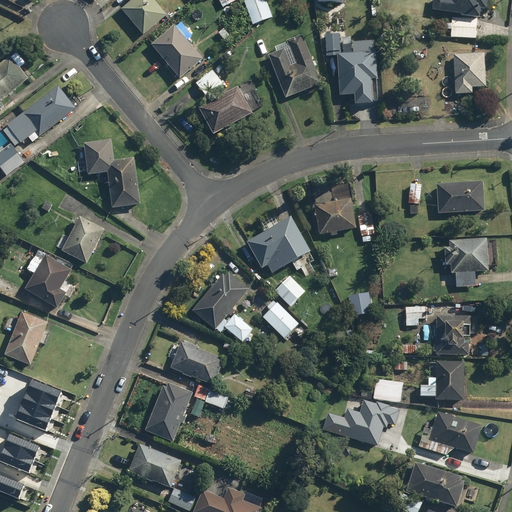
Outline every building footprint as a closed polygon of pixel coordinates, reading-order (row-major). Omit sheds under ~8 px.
[(132,0),(133,1),(122,9),(144,36),(169,16),(156,0),(132,0)] [(267,0),(247,0),(244,1),(253,25),(274,17),(267,0)] [(433,0),(433,11),(451,13),(449,38),(476,40),(478,18),(489,19),(490,0),(433,0)] [(205,60),(187,38),(191,34),(180,20),(171,27),(151,44),(181,80),(205,60)] [(326,35),(326,57),(339,56),(341,96),(356,96),(357,107),(381,105),(378,52),(376,52),(375,41),(355,42),(356,53),(342,54),(342,35),(326,35)] [(285,48),(269,55),(288,98),(324,82),(304,36),(289,43),(297,62),(292,64),(285,48)] [(457,96),(475,94),(475,88),(489,87),(487,52),(454,54),(457,96)] [(9,53),(0,61),(0,106),(32,79),(9,53)] [(266,107),(257,90),(246,96),(240,85),(199,107),(215,135),(266,107)] [(61,86),(25,113),(9,125),(23,143),(38,131),(43,136),(79,109),(61,86)] [(87,143),(91,176),(109,174),(113,209),(143,205),(137,157),(117,159),(115,140),(87,143)] [(15,145),(0,154),(0,165),(7,177),(27,163),(15,145)] [(486,183),(439,184),(439,213),(486,212),(486,183)] [(411,207),(410,214),(421,215),(424,186),(411,184),(408,207),(411,207)] [(333,237),(340,235),(340,233),(359,230),(353,198),(316,205),(322,236),(332,234),(333,237)] [(372,235),(377,234),(374,215),(359,216),(363,243),(373,242),(372,235)] [(107,230),(81,217),(63,252),(89,265),(107,230)] [(270,268),(272,273),(314,252),(297,218),(249,242),(263,271),(270,268)] [(447,240),(448,266),(453,266),(453,274),(456,274),(457,289),(479,288),(478,274),(493,273),(492,239),(447,240)] [(47,255),(27,291),(60,308),(68,293),(63,290),(74,269),(47,255)] [(218,331),(231,316),(232,318),(238,311),(236,310),(253,291),(229,270),(194,311),(218,331)] [(292,276),(276,290),(292,307),(308,293),(292,276)] [(371,292),(350,297),(354,317),(376,313),(371,292)] [(274,298),(260,314),(287,339),(302,324),(274,298)] [(406,327),(421,328),(421,320),(431,321),(431,307),(407,306),(406,327)] [(51,323),(24,313),(8,356),(34,366),(51,323)] [(439,314),(439,344),(434,344),(434,355),(439,355),(473,355),(473,335),(480,335),(480,314),(439,314)] [(236,316),(226,328),(245,342),(254,330),(236,316)] [(183,341),(173,368),(216,385),(226,358),(183,341)] [(417,347),(399,345),(398,353),(416,355),(417,347)] [(410,362),(394,361),(393,369),(409,370),(410,362)] [(431,378),(431,386),(420,386),(420,397),(436,397),(436,401),(467,401),(467,361),(439,361),(439,378),(431,378)] [(70,395),(35,381),(18,422),(54,436),(70,395)] [(174,443),(182,426),(185,427),(189,417),(186,416),(195,396),(166,383),(146,431),(174,443)] [(200,386),(196,398),(208,402),(208,404),(227,411),(232,397),(200,386)] [(390,409),(364,401),(361,415),(348,411),(345,420),(333,416),(331,424),(353,430),(352,436),(373,442),(386,425),(390,409)] [(453,457),(456,448),(476,454),(484,427),(440,413),(431,440),(429,449),(453,457)] [(282,437),(228,415),(222,431),(237,438),(229,458),(268,474),(282,437)] [(207,425),(192,420),(189,427),(205,432),(207,425)] [(47,452),(12,438),(0,468),(0,493),(26,504),(47,452)] [(185,461),(141,443),(130,471),(174,488),(185,461)] [(416,462),(406,492),(401,509),(411,511),(421,511),(425,500),(435,503),(435,501),(458,508),(468,479),(416,462)] [(229,488),(227,493),(206,484),(194,511),(264,511),(265,509),(243,500),(246,495),(229,488)] [(197,497),(177,488),(170,503),(190,511),(197,497)]
